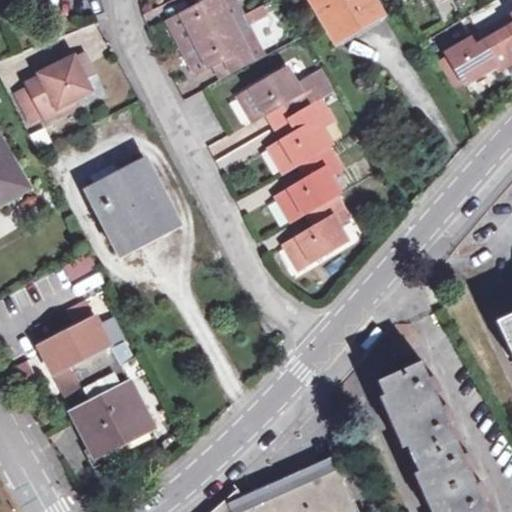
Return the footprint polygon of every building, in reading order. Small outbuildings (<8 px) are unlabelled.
[(167,19),(183,46),(232,21),(222,4),(228,0),(193,0),(195,3),(167,19)] [(228,0),(222,4),(232,21),(243,14),(236,2),(234,0),(228,0)] [(313,0),(330,29),(340,24),(347,35),(383,14),(375,0),(313,0)] [(247,6),(249,11),(253,18),(260,15),(254,2),(247,6)] [(240,36),(252,30),(243,14),(232,21),(240,36)] [(265,54),(252,30),(240,36),(232,21),(183,46),(199,76),(216,66),(228,60),(233,71),(265,54)] [(75,31),(83,60),(105,53),(97,25),(75,31)] [(511,27),(499,35),(511,57),(511,27)] [(474,39),(440,59),(459,90),(499,66),(501,71),(511,64),(511,57),(499,35),(479,47),(474,39)] [(42,78),(28,85),(46,121),(61,113),(59,109),(92,92),(74,58),(41,75),(42,78)] [(228,60),(216,66),(223,77),(233,71),(228,60)] [(331,175),(341,169),(330,148),(335,144),(325,126),(332,122),(307,77),(298,81),(290,66),(245,92),(259,119),(286,104),(299,127),(273,141),(288,170),(299,163),(306,176),(279,192),(294,219),(305,214),(314,230),(290,243),(302,267),(349,243),(341,226),(348,221),(335,197),(340,194),(331,175)] [(31,133),(36,150),(52,145),(46,128),(31,133)] [(0,200),(27,184),(0,136),(0,200)] [(149,160),(87,191),(118,253),(181,222),(149,160)] [(73,278),(97,271),(94,260),(69,266),(73,278)] [(511,313),(500,319),(511,345),(511,313)] [(96,317),(42,345),(98,456),(152,429),(96,317)] [(385,331),(378,325),(358,345),(365,351),(385,331)] [(478,482),(472,470),(477,467),(469,451),(464,453),(450,422),(454,420),(447,404),(444,406),(438,394),(442,391),(434,375),(430,377),(423,361),(379,380),(438,511),(490,511),(485,500),(490,497),(482,480),(478,482)] [(359,511),(339,467),(237,511),(359,511)]
